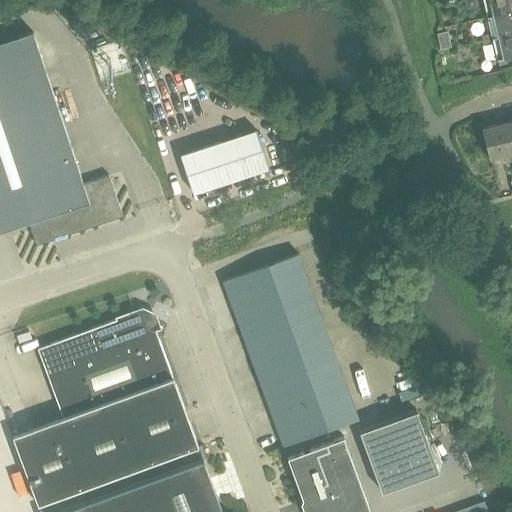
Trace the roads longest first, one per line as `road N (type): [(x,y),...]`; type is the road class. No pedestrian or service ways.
road 1 (unclassified): [(258,511),(167,246),(0,303)]
road 2 (unknown): [(0,19),(38,11),(68,36),(98,84),(167,246)]
